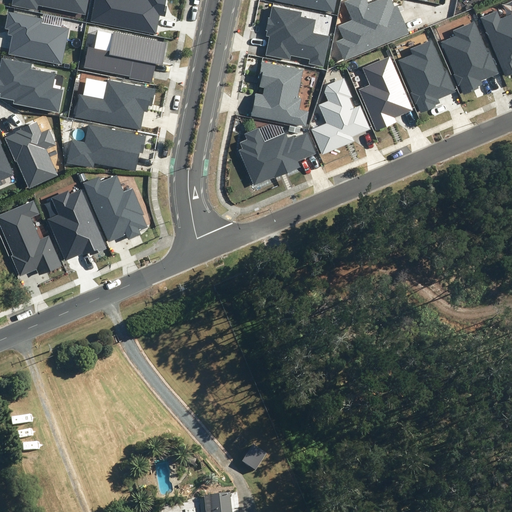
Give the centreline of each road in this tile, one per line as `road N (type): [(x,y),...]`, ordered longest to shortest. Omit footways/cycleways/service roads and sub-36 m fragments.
road 1 (residential): [(511,118),(202,250)]
road 2 (track): [(268,223),(301,276),(325,285),(394,273),(444,310),(472,314),(511,305)]
road 3 (tertiary): [(202,250),(0,340)]
road 4 (tertiary): [(229,0),(188,182)]
road 5 (tertiary): [(188,182),(183,150),(212,0)]
